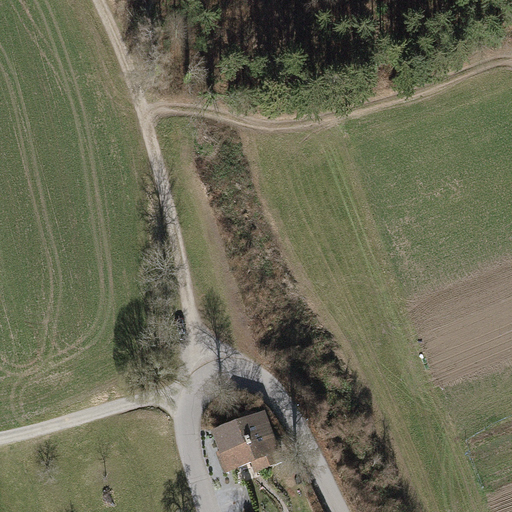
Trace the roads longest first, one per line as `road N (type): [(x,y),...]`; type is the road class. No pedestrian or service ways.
road 1 (track): [(209,381),(143,106),(101,0)]
road 2 (track): [(143,106),(188,104),(253,122),(307,122),(511,64)]
road 3 (unclassified): [(208,511),(187,424),(209,381),(233,374),(256,380),(281,402),(337,511)]
road 4 (track): [(0,439),(147,398),(195,397)]
